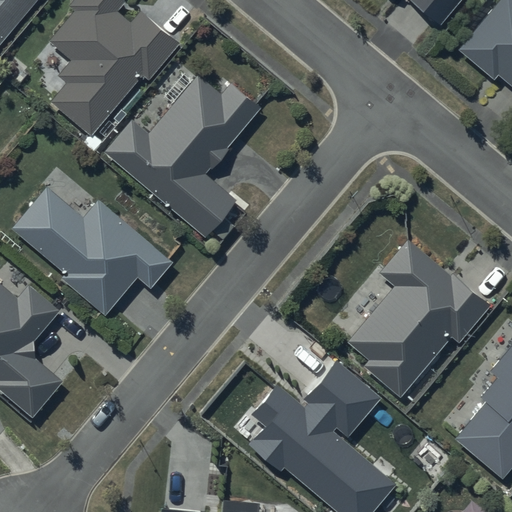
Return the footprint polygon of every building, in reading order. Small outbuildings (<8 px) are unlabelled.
[(0,0),(0,42),(35,0),(0,0)] [(121,0),(68,0),(67,2),(73,6),(47,37),(71,57),(58,72),(65,78),(49,97),(91,132),(142,72),(147,76),(178,39),(140,6),(131,17),(117,5),(121,0)] [(416,0),(440,21),(448,12),(456,0),(416,0)] [(511,0),(495,0),(458,46),(493,75),(498,69),(511,81),(511,0)] [(221,90),(198,71),(149,130),(132,116),(105,149),(205,233),(233,200),(235,196),(206,169),(261,103),(231,78),(221,90)] [(83,213),(47,182),(10,224),(63,270),(60,273),(105,311),(137,273),(150,284),(172,258),(98,195),(83,213)] [(450,272),(409,235),(379,268),(395,282),(346,337),(368,355),(362,362),(365,364),(401,393),(452,333),(459,338),(490,303),(452,269),(450,272)] [(0,386),(32,414),(62,379),(34,355),(33,337),(59,307),(29,281),(17,294),(0,279),(0,386)] [(511,337),(489,365),(498,372),(479,394),(485,399),(455,435),(500,474),(511,460),(511,337)] [(381,398),(336,360),(303,399),(308,403),(305,407),(277,384),(252,414),(266,425),(249,445),(281,471),(284,468),(336,511),(373,511),(396,485),(332,431),(336,427),(348,437),(381,398)] [(210,511),(211,507),(160,503),(159,511),(265,511),(257,511),(258,499),(224,495),(221,511),(210,511)]
